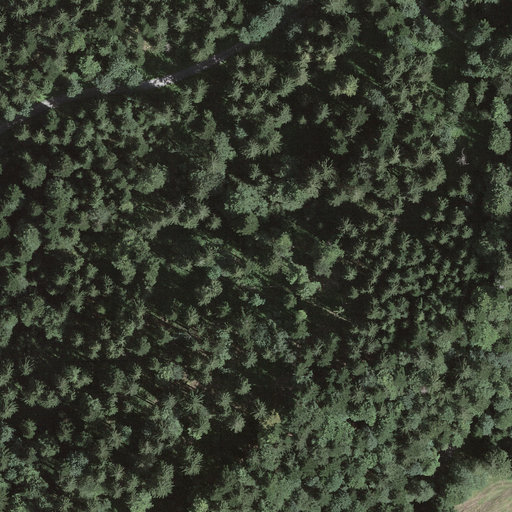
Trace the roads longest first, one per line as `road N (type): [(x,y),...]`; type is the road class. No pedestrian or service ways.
road 1 (track): [(307,0),(244,47),(169,81),(80,97),(0,133)]
road 2 (track): [(427,511),(449,448),(511,347)]
road 3 (unclassified): [(407,0),(511,69)]
